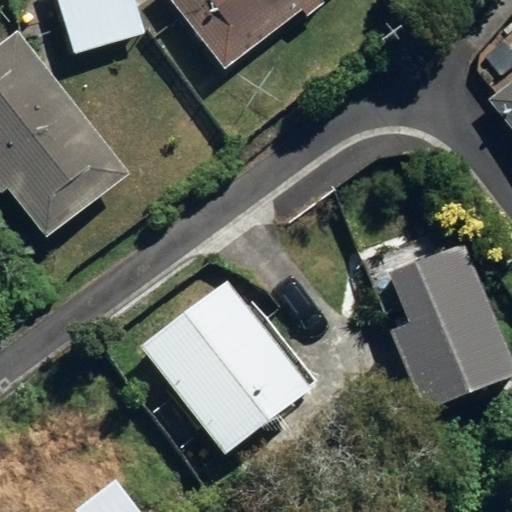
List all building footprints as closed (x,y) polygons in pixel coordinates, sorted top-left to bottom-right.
[(49,0),(66,58),(148,34),(137,0),(49,0)] [(156,0),(218,80),(296,20),(301,27),(319,13),(314,7),(322,0),(156,0)] [(0,199),(4,197),(43,246),(123,184),(11,43),(0,51),(0,199)] [(511,86),(483,109),(511,147),(511,86)] [(397,342),(382,348),(412,430),(504,397),(443,228),(350,261),(372,320),(387,314),(397,342)] [(213,290),(128,354),(216,473),(302,409),(213,290)] [(78,511),(135,511),(114,485),(78,511)]
